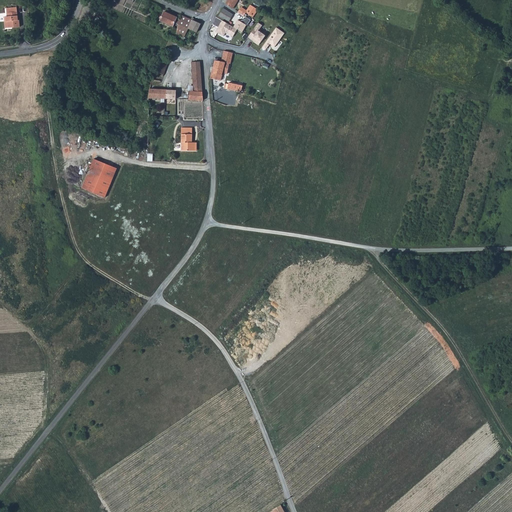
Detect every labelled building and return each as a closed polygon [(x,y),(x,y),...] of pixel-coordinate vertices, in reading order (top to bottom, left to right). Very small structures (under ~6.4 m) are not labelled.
[(241,7),(237,12),(238,13),(242,15),(245,11),(253,16),(257,10),(250,5),(246,10),(241,7)] [(13,12),(13,8),(6,9),(6,11),(7,16),(5,17),(6,21),(8,21),(8,27),(10,27),(12,27),(20,26),(19,20),(18,20),(17,15),(17,11),(13,12)] [(223,8),(218,16),(229,21),(229,20),(231,16),(232,14),(223,8)] [(241,17),(249,22),(251,24),(254,20),(255,18),(253,16),(245,11),(242,15),(241,17)] [(164,12),(160,21),(172,26),(176,17),(170,15),(164,12)] [(237,14),(236,16),(240,19),(237,23),(238,24),(244,28),(249,22),(241,17),(242,15),(238,13),(237,14)] [(192,20),(181,15),(179,23),(177,31),(176,33),(184,37),(188,28),(192,20)] [(201,24),(192,20),(188,28),(197,32),(201,24)] [(237,29),(221,20),(218,27),(219,27),(216,32),(223,36),(225,32),(232,37),(237,29)] [(258,22),(247,37),(251,40),(253,41),(258,45),(265,35),(258,31),(262,25),(258,22)] [(284,33),(276,28),(262,48),(265,50),(270,44),(274,47),(284,33)] [(282,46),(278,56),(283,58),(286,48),(282,46)] [(213,71),(212,79),(221,80),(224,72),(229,72),(230,62),(231,62),(233,53),(224,51),(222,62),(216,60),(213,71)] [(157,67),(165,69),(167,63),(159,60),(157,67)] [(188,99),(203,100),(202,88),(200,61),(191,62),(193,84),(193,90),(188,90),(188,99)] [(165,89),(149,88),(149,89),(148,97),(165,98),(165,89)] [(174,90),(165,89),(165,98),(174,99),(174,90)] [(175,99),(188,99),(188,90),(176,90),(175,99)] [(192,145),(192,142),(192,138),(192,134),(182,134),(181,151),(195,151),(195,145),(192,145)] [(94,159),(83,188),(106,197),(117,168),(94,159)]
